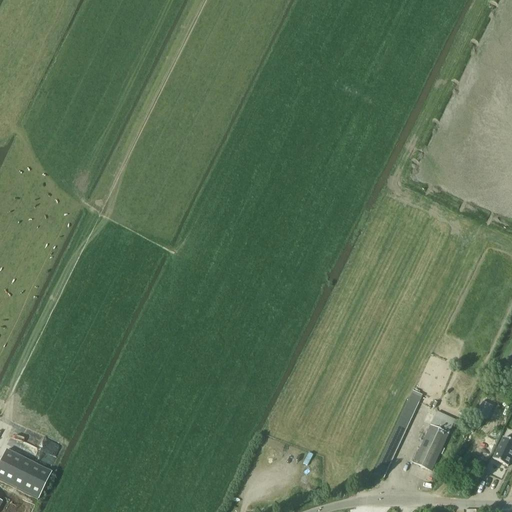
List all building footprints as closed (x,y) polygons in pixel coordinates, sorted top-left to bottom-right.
[(421,399),(411,394),(408,399),(419,404),(421,399)] [(419,404),(408,399),(406,404),(416,409),(419,404)] [(416,409),(406,404),(403,410),(414,415),(416,409)] [(414,415),(403,410),(401,415),(411,420),(414,415)] [(437,412),(430,428),(448,436),(455,421),(437,412)] [(401,415),(398,420),(409,425),(411,420),(401,415)] [(398,420),(396,426),(406,431),(409,425),(398,420)] [(396,426),(393,432),(403,437),(406,431),(396,426)] [(431,473),(448,436),(430,428),(413,464),(431,473)] [(393,432),(390,438),(400,443),(403,437),(393,432)] [(388,443),(398,449),(400,443),(390,438),(388,443)] [(500,446),(492,466),(501,470),(511,445),(511,442),(508,440),(504,447),(500,446)] [(388,443),(386,448),(395,453),(398,449),(388,443)] [(386,448),(383,454),(393,458),(395,453),(386,448)] [(6,451),(0,463),(0,482),(37,500),(51,474),(6,451)] [(383,454),(380,459),(391,464),(393,458),(383,454)] [(380,459),(378,464),(388,469),(391,464),(380,459)] [(376,469),(386,474),(388,469),(378,464),(376,469)] [(373,474),(383,479),(386,474),(376,469),(373,474)]
